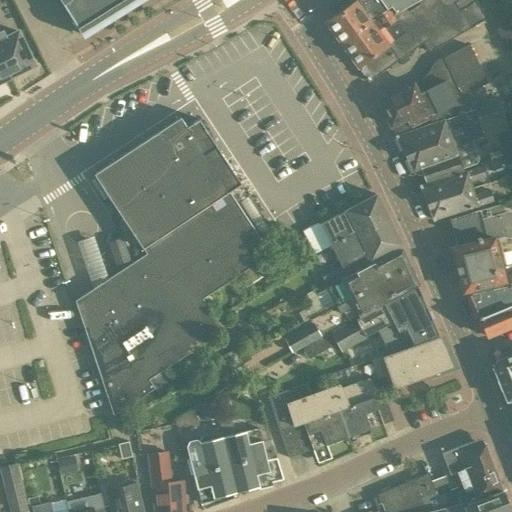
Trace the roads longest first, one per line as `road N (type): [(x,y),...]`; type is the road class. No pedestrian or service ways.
road 1 (tertiary): [(489,410),(370,145),(286,0)]
road 2 (residential): [(238,511),(489,410)]
road 3 (tertiary): [(73,90),(230,0)]
